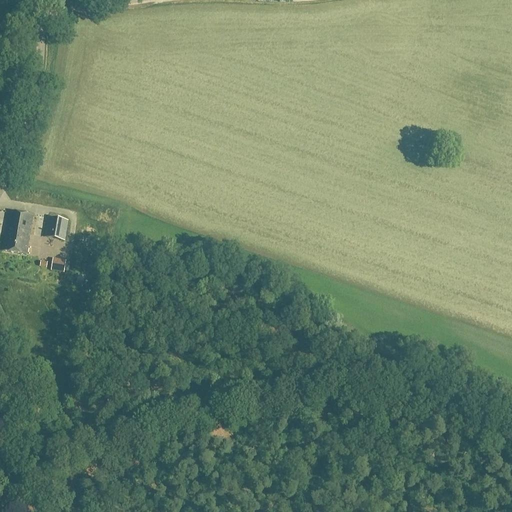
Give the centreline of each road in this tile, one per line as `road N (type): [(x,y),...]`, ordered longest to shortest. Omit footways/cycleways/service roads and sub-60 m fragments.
road 1 (track): [(49,479),(230,420),(385,402)]
road 2 (track): [(338,0),(303,7),(132,2),(40,26)]
road 3 (unclassified): [(0,182),(27,119),(41,0)]
road 4 (unclassified): [(61,511),(0,338)]
